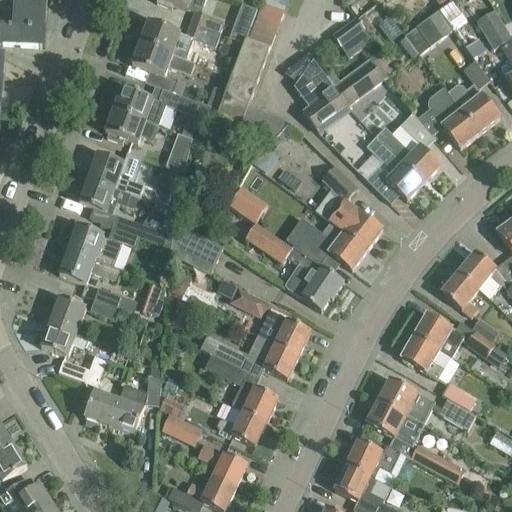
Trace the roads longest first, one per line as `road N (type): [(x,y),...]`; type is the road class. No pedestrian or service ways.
road 1 (unclassified): [(511,162),(483,184),(389,303),(283,511)]
road 2 (residential): [(0,241),(88,0)]
road 3 (unclassified): [(99,511),(0,348)]
